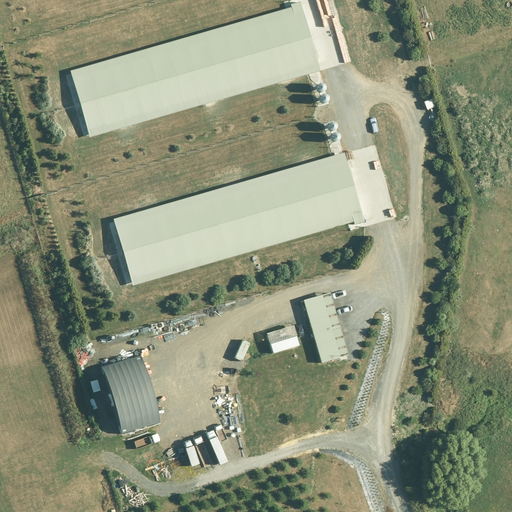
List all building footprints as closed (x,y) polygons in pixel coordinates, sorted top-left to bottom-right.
[(65,72),(84,138),(312,74),(293,7),(65,72)] [(111,218),(130,285),(359,220),(340,154),(111,218)] [(335,317),(329,294),(302,302),(319,363),(346,356),(335,317)] [(299,346),(292,325),(265,334),(271,355),(299,346)] [(156,424),(139,358),(101,368),(118,434),(156,424)]
